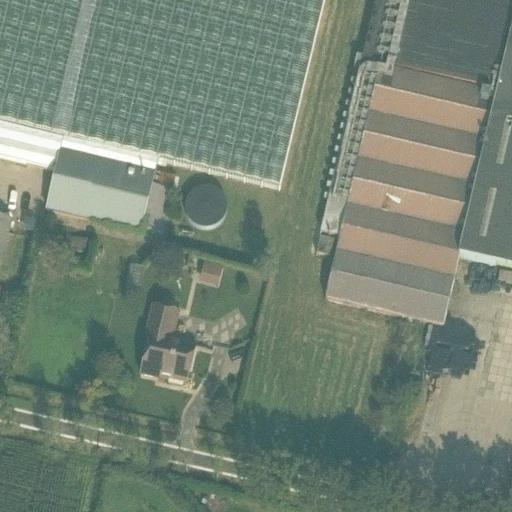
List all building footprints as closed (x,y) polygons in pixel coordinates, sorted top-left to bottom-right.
[(0,0),(0,160),(56,174),(46,214),(140,236),(164,237),(176,181),(154,175),(157,164),(279,193),(324,0),(0,0)] [(511,0),(376,0),(321,236),(340,241),(325,303),(443,330),(459,262),(511,273),(511,0)] [(0,270),(11,224),(0,220),(0,270)] [(68,238),(64,254),(83,259),(87,243),(68,238)] [(320,240),(316,257),(330,260),(334,244),(320,240)] [(158,380),(187,386),(196,349),(172,343),(178,315),(153,309),(146,338),(149,339),(140,378),(158,382),(158,380)] [(408,401),(417,403),(420,389),(411,387),(408,401)]
